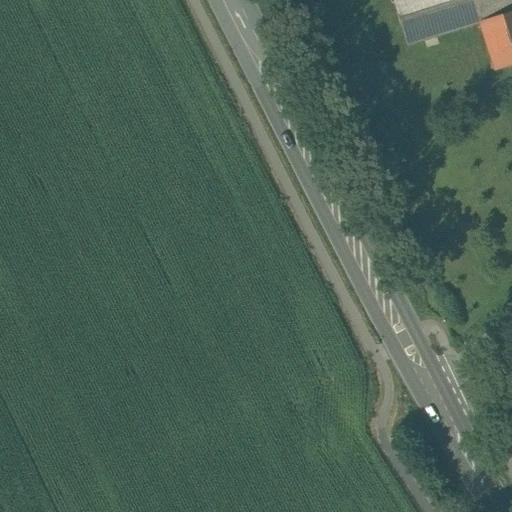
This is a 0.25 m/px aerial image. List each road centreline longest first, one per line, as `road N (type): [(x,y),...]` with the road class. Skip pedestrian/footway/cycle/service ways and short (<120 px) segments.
road 1 (primary): [(228,0),(426,381)]
road 2 (primary): [(426,381),(499,511)]
